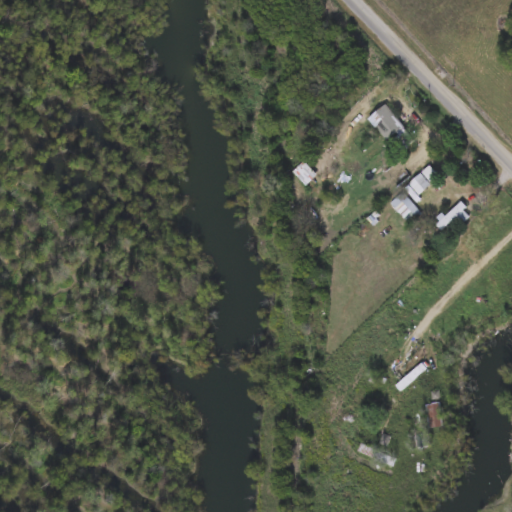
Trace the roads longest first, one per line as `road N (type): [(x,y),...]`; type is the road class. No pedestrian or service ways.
road 1 (residential): [(511,161),(359,0)]
road 2 (residential): [(511,229),(435,315),(420,399)]
road 3 (residential): [(417,58),(407,88),(413,117),(473,186)]
